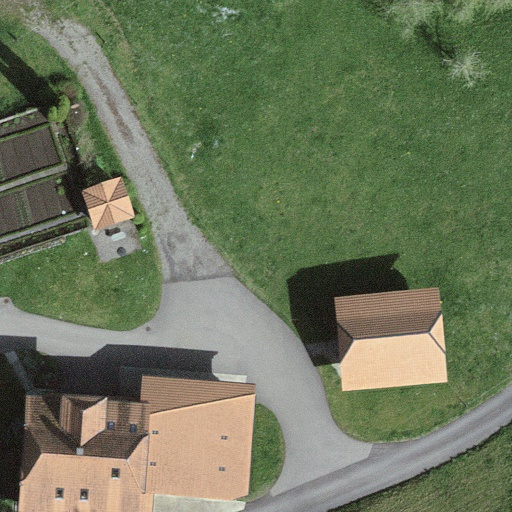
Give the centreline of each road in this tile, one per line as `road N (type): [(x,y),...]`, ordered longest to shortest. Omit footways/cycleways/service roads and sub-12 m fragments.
road 1 (track): [(2,0),(58,27),(101,84),(197,277),(228,363)]
road 2 (track): [(339,489),(298,407),(247,370),(195,354),(0,340)]
road 3 (unclassified): [(511,399),(398,465),(276,511)]
